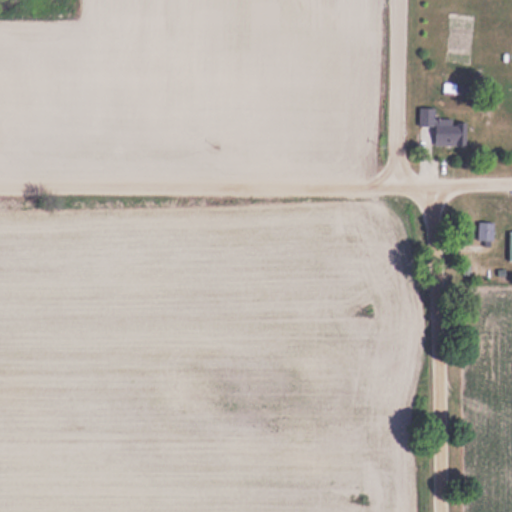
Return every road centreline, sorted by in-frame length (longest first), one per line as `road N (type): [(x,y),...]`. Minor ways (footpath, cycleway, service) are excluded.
road 1 (residential): [(0,186),(434,185)]
road 2 (residential): [(440,511),(434,185)]
road 3 (residential): [(396,185),(397,0)]
